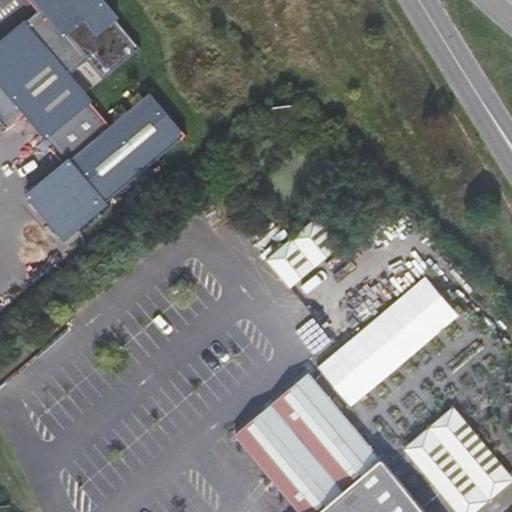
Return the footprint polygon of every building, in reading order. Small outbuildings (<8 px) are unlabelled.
[(156,160),(187,133),(150,91),(110,125),(83,93),(67,76),(87,59),(103,78),(140,46),(99,0),(36,0),(41,5),(36,9),(37,11),(11,33),(26,50),(15,59),(0,43),(0,121),(5,128),(25,111),(68,161),(28,196),(65,239),(156,160)] [(27,0),(36,9),(41,5),(36,0),(27,0)] [(11,33),(0,43),(15,59),(26,50),(11,33)] [(290,285),(341,250),(319,218),(268,254),(290,285)] [(294,511),(306,511),(376,454),(309,373),(230,437),(294,511)] [(511,474),(453,406),(403,448),(457,511),(475,511),(511,481),(511,474)] [(457,511),(403,448),(401,445),(382,461),(425,511),(457,511)] [(425,511),(382,461),(376,454),(306,511),(425,511)]
